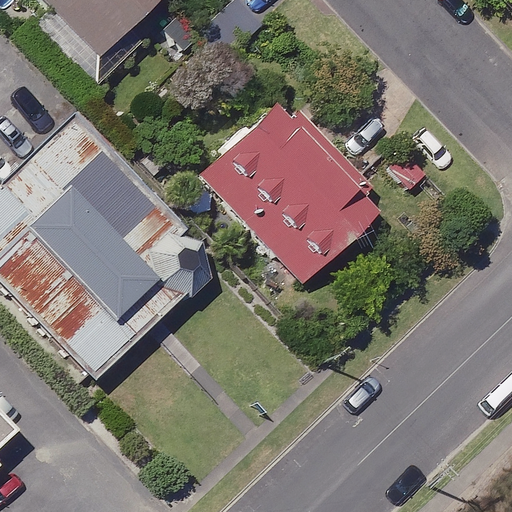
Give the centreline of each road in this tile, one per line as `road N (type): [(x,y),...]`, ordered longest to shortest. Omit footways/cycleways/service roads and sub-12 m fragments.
road 1 (residential): [(309,511),(511,316)]
road 2 (residential): [(395,0),(511,129)]
